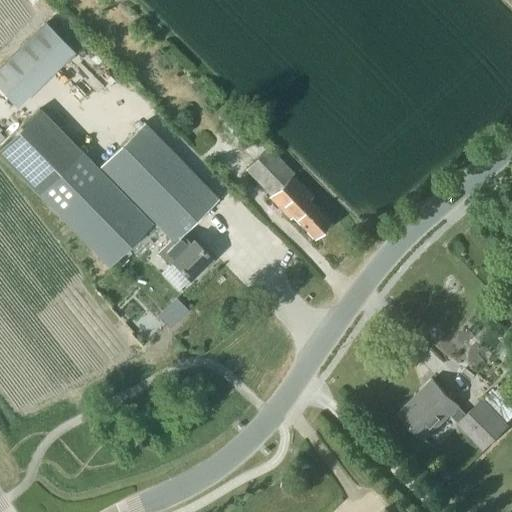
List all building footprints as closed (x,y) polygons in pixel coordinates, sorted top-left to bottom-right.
[(46,9),(0,58),(0,79),(21,99),(78,38),(46,9)] [(169,264),(171,261),(189,279),(211,258),(192,239),(185,246),(177,238),(217,198),(143,122),(99,165),(171,239),(157,252),(169,264)] [(313,238),(330,222),(308,200),(312,196),(291,174),(292,173),(268,147),(246,169),(270,195),(268,197),(289,218),(292,216),(313,238)] [(108,265),(151,224),(80,151),(38,193),(108,265)] [(483,449),(507,425),(482,399),(467,414),(458,405),(432,379),(398,413),(424,438),(449,413),(458,422),(458,423),(483,449)]
